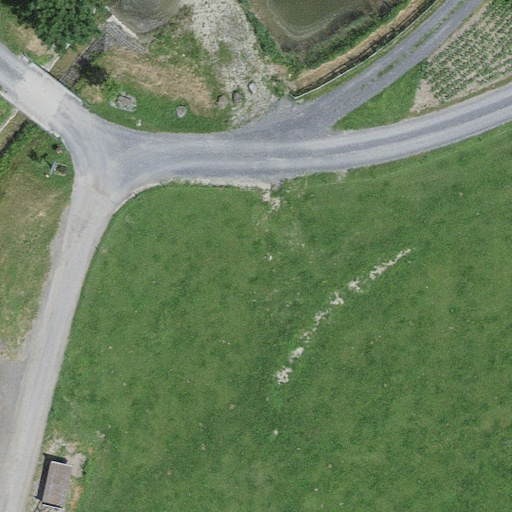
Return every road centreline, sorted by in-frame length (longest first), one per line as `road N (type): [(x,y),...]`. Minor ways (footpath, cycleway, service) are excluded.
road 1 (track): [(115,156),(389,143),(511,102)]
road 2 (track): [(462,0),(355,97),(234,156)]
road 3 (track): [(0,65),(115,156)]
